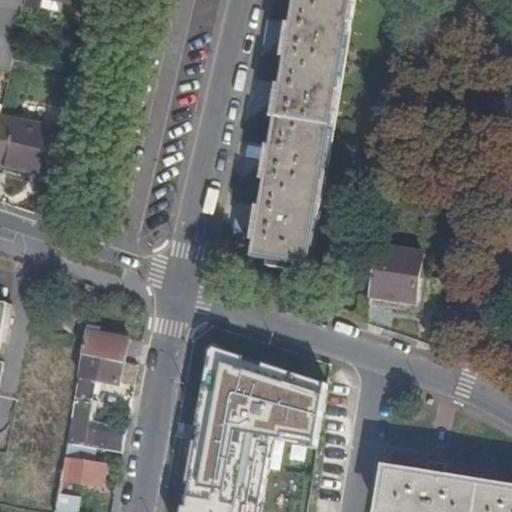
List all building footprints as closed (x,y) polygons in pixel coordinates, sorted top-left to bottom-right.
[(26,4),(27,0),(0,0),(0,3),(0,67),(12,70),(14,60),(26,4)] [(511,0),(298,0),(292,37),(281,100),(271,157),(270,164),(271,164),(263,215),(261,214),(260,219),(260,224),(262,225),(257,259),(273,262),(273,268),(301,273),(304,274),(306,267),(312,268),(325,190),(356,0),(511,0)] [(0,164),(60,178),(71,132),(2,117),(0,124),(0,164)] [(424,253),(379,246),(372,296),(388,298),(388,307),(423,312),(428,278),(421,277),(424,253)] [(372,296),(371,304),(388,307),(388,298),(372,296)] [(0,302),(0,349),(2,350),(10,305),(0,302)] [(83,352),(125,361),(129,338),(101,333),(101,328),(88,325),(83,352)] [(216,348),(209,352),(183,511),(260,511),(272,437),(316,446),(326,385),(216,348)] [(121,384),(125,361),(83,352),(80,376),(121,384)] [(124,453),(126,442),(86,434),(92,399),(77,396),(69,443),(87,446),(124,453)] [(69,443),(66,458),(68,459),(64,479),(102,485),(106,466),(85,462),(87,446),(69,443)] [(428,466),(427,475),(443,478),(444,469),(436,467),(428,466)] [(511,511),(511,490),(443,478),(427,475),(388,469),(381,511),(511,511)] [(59,511),(81,511),(82,496),(61,494),(59,511)]
